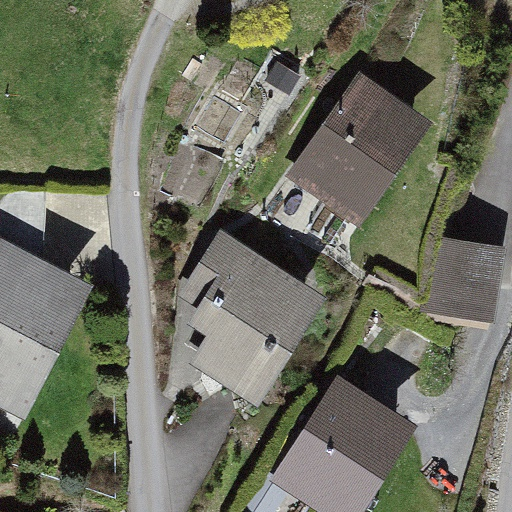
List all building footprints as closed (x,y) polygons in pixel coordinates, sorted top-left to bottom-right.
[(361,73),(288,168),(362,225),(436,129),(361,73)] [(327,291),(222,222),(174,295),(204,315),(196,326),(212,337),(195,364),(254,403),(327,291)] [(435,306),(498,312),(505,236),(443,230),(435,306)] [(93,281),(0,233),(0,402),(26,415),(93,281)] [(334,374),(270,471),(332,511),(362,511),(417,429),(334,374)]
